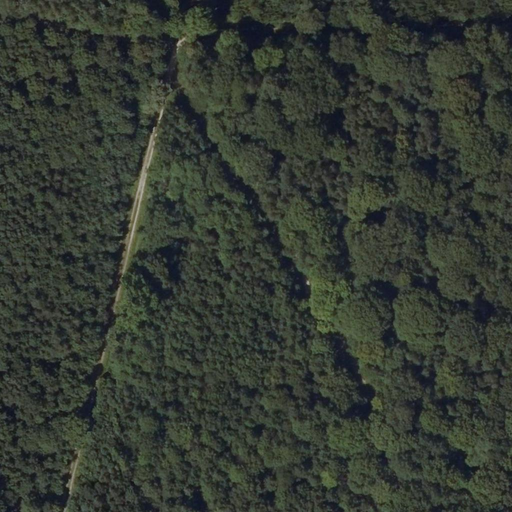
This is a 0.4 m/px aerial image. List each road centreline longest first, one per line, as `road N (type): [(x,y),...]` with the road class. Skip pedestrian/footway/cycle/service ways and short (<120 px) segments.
road 1 (track): [(170,70),(339,335),(403,511)]
road 2 (track): [(62,511),(174,49)]
road 3 (track): [(174,49),(511,40)]
road 4 (track): [(174,49),(0,19)]
